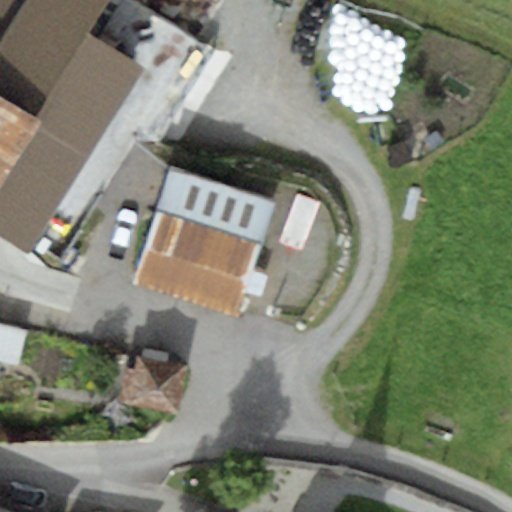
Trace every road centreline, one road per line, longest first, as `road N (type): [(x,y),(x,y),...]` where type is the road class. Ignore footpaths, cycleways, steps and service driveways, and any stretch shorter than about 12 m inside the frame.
road 1 (residential): [(509,511),(376,457),(243,424)]
road 2 (residential): [(0,460),(166,449),(243,424)]
